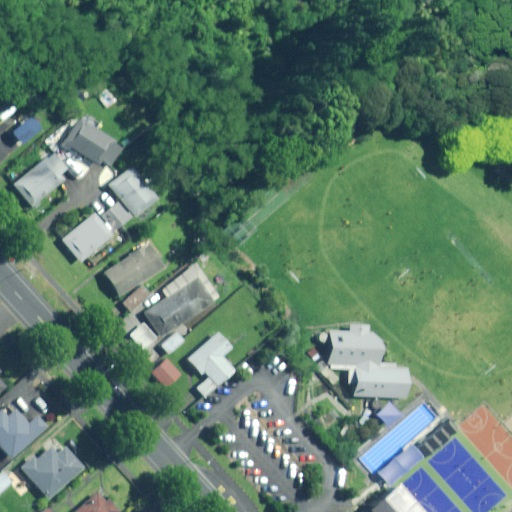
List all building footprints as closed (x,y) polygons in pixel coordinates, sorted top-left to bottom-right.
[(46,123),(32,108),(4,134),(19,149),(46,123)] [(90,130),(94,124),(79,115),(75,120),(73,119),(57,143),(92,167),(97,160),(105,166),(117,148),(90,130)] [(63,169),(49,152),(9,187),(27,208),(59,181),(55,176),(63,169)] [(152,200),(125,167),(102,186),(115,201),(93,219),(89,214),(57,241),(75,263),(108,236),(107,234),(128,217),(129,218),(152,200)] [(97,272),(123,312),(146,297),(137,282),(157,269),(140,244),(97,272)] [(214,297),(190,263),(157,291),(162,299),(139,314),(156,339),(208,304),(207,302),(214,297)] [(152,340),(139,324),(126,335),(139,351),(152,340)] [(328,364),(355,365),(354,396),(406,398),(408,367),(380,365),(381,338),(372,330),(329,329),(328,364)] [(180,342),(172,333),(156,346),(163,355),(180,342)] [(225,348),(212,333),(182,360),(195,375),(198,372),(203,377),(191,389),(199,398),(229,371),(216,357),(225,348)] [(175,375),(160,359),(145,372),(160,389),(175,375)] [(318,453),(267,395),(248,412),(299,469),(318,453)] [(26,422),(6,401),(0,407),(0,452),(5,459),(40,427),(31,417),(26,422)] [(395,415),(383,403),(370,416),(382,428),(395,415)] [(456,428),(448,418),(415,447),(423,456),(456,428)] [(386,487),(416,459),(403,444),(373,472),(386,487)] [(79,468),(59,446),(51,454),(44,446),(17,471),(43,500),(79,468)] [(408,511),(385,487),(357,511),(408,511)] [(114,511),(96,490),(70,511),(114,511)]
